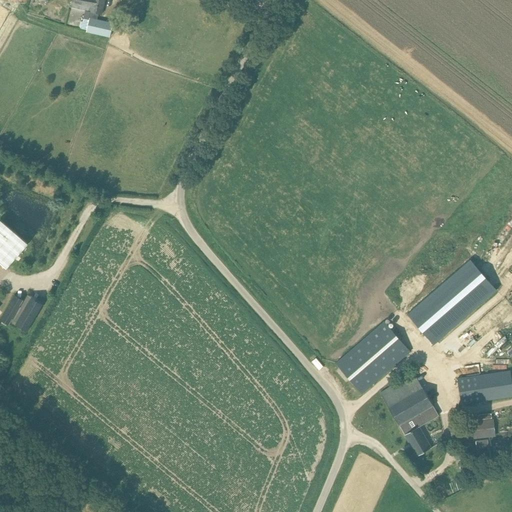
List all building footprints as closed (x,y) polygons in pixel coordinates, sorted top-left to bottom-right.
[(105,0),(72,0),(71,7),(102,14),(105,0)] [(89,18),(87,32),(110,37),(113,23),(89,18)] [(29,243),(0,218),(0,261),(7,268),(29,243)] [(491,294),(465,263),(404,317),(430,347),(491,294)] [(42,306),(30,299),(19,319),(30,326),(42,306)] [(21,307),(11,301),(4,313),(14,319),(21,307)] [(362,393),(410,351),(384,321),(336,363),(362,393)] [(508,321),(499,325),(503,333),(511,329),(508,321)] [(493,351),(503,341),(502,340),(499,342),(494,337),(486,345),(493,351)] [(458,377),(462,404),(511,396),(511,379),(510,369),(458,377)] [(439,415),(415,373),(381,392),(418,455),(431,447),(420,426),(439,415)] [(472,421),(451,423),(452,440),(495,436),(494,419),(488,419),(472,420),(472,421)] [(488,440),(476,441),(479,465),(490,463),(488,440)] [(463,445),(453,448),(457,460),(467,457),(463,445)]
